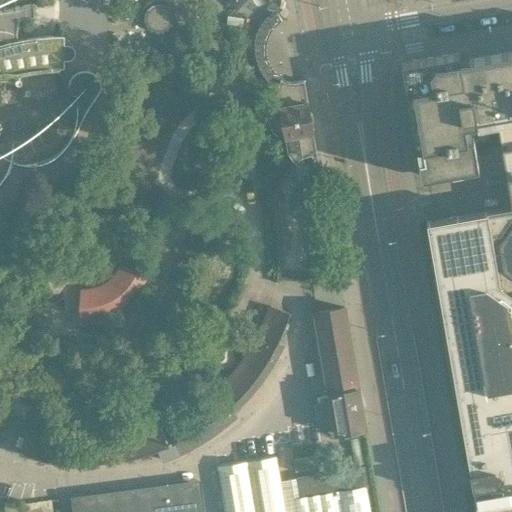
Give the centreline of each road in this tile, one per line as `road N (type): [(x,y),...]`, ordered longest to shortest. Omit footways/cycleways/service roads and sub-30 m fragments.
road 1 (tertiary): [(419,511),(365,157)]
road 2 (tertiary): [(357,30),(511,2)]
road 3 (tertiary): [(334,27),(351,130),(365,157)]
road 4 (tertiary): [(365,157),(357,30)]
